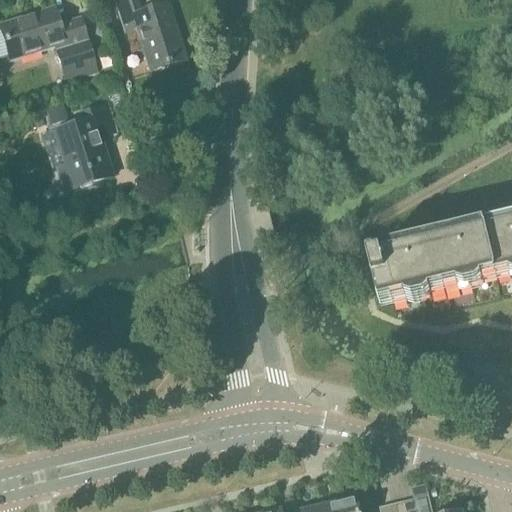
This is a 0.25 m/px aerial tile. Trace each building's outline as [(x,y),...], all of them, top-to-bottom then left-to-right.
[(142,16),(136,0),(114,0),(125,33),(137,29),(150,73),(185,62),(167,8),(142,16)] [(1,32),(0,32),(0,61),(10,59),(11,62),(53,49),(64,86),(98,75),(86,39),(81,22),(80,22),(58,29),(53,12),(0,29),(1,32)] [(52,126),(67,121),(62,106),(47,111),(52,126)] [(107,109),(81,117),(84,125),(54,134),(67,175),(60,177),(64,192),(91,183),(92,185),(111,179),(99,139),(114,134),(107,109)] [(172,162),(166,144),(149,150),(154,168),(172,162)] [(371,260),(369,260),(371,266),(381,306),(511,274),(511,225),(499,228),(491,230),(480,233),(471,235),(448,241),(439,243),(428,246),(419,248),(395,254),(371,260)] [(426,487),(411,491),(414,502),(416,501),(418,511),(432,511),(429,498),(426,487)] [(359,511),(357,501),(330,508),(330,511),(359,511)] [(414,502),(404,504),(405,511),(418,511),(416,501),(414,502)]
